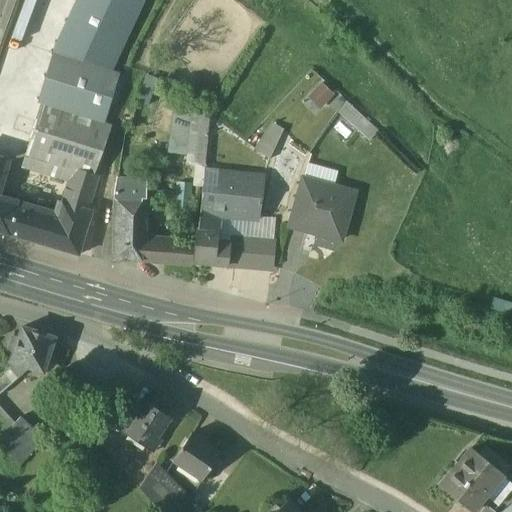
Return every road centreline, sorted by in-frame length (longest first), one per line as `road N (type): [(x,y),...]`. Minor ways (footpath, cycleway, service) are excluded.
road 1 (tertiary): [(511,409),(304,348),(183,324),(0,266)]
road 2 (residential): [(392,511),(127,358),(0,311)]
